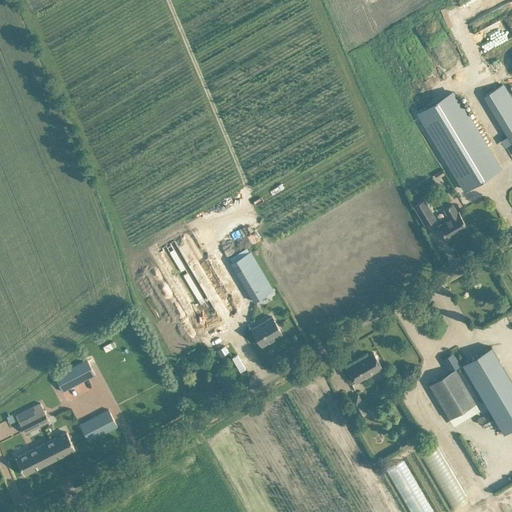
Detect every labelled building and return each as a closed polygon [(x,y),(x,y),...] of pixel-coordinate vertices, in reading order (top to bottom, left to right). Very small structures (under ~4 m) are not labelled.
[(434,25),(426,28),(437,58),(445,55),(434,25)] [(484,95),(498,119),(511,142),(511,99),(503,84),(484,95)] [(466,190),(500,169),(452,90),(418,110),(466,190)] [(434,174),(437,179),(445,174),(441,169),(434,174)] [(413,204),(425,224),(435,218),(424,198),(413,204)] [(438,225),(447,239),(460,232),(460,233),(468,229),(457,210),(452,202),(442,208),(447,216),(444,217),(446,220),(438,225)] [(194,243),(159,264),(200,333),(235,313),(194,243)] [(249,293),(254,301),(273,290),(268,281),(250,251),(231,263),(249,293)] [(251,328),(262,345),(282,333),(272,316),(251,328)] [(217,350),(220,356),(228,352),(225,346),(217,350)] [(503,433),(511,427),(511,381),(491,346),(462,363),(503,433)] [(373,353),(347,368),(355,382),(382,367),(373,353)] [(460,365),(453,353),(442,359),(449,372),(455,368),(460,365)] [(55,376),(63,391),(95,374),(87,359),(55,376)] [(429,384),(434,392),(449,417),(475,402),(455,368),(449,372),(429,384)] [(367,411),(362,402),(353,408),(358,416),(367,411)] [(49,421),(40,403),(16,415),(25,433),(49,421)] [(79,424),(88,441),(117,426),(108,409),(79,424)] [(67,430),(16,456),(25,473),(75,448),(76,447),(67,430)] [(420,448),(448,510),(466,502),(437,440),(420,448)]
